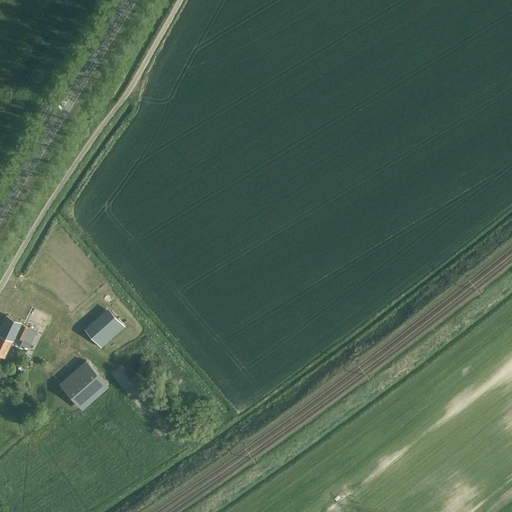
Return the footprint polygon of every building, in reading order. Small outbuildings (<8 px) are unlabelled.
[(102,347),(125,326),(109,307),(85,328),(102,347)] [(0,354),(6,357),(16,336),(24,340),(30,328),(22,324),(22,322),(8,315),(0,331),(0,354)] [(42,336),(44,325),(37,323),(34,334),(42,336)] [(83,409),(109,386),(86,359),(59,383),(83,409)] [(131,376),(137,370),(129,361),(123,367),(131,376)]
